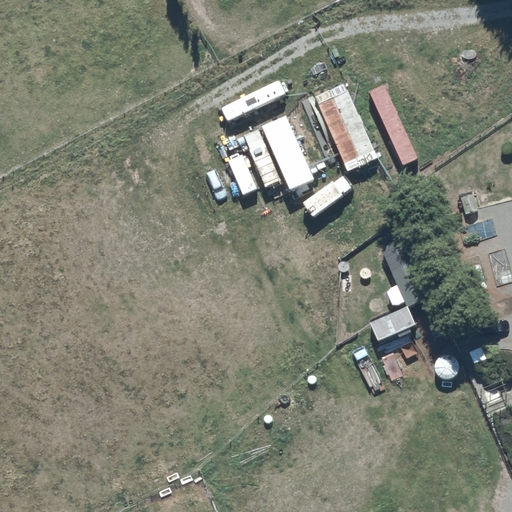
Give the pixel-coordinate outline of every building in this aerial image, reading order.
[(418,160),(385,85),(371,91),(404,166),(418,160)] [(316,99),(347,171),(377,159),(346,86),(316,99)] [(315,180),(286,117),(262,128),(291,191),(315,180)] [(405,243),(383,252),(408,308),(429,299),(405,243)] [(369,324),(377,342),(415,325),(407,308),(369,324)] [(408,337),(377,350),(384,366),(415,353),(408,337)] [(458,373),(458,372),(459,371),(459,370),(459,369),(459,368),(459,367),(459,366),(459,365),(458,364),(458,363),(457,362),(457,361),(456,360),(455,359),(454,358),(453,358),(452,357),(451,357),(450,356),(449,356),(448,356),(447,356),(446,356),(445,356),(444,356),(443,357),(442,357),(441,358),(440,358),(439,359),(439,360),(438,360),(437,361),(437,362),(436,363),(436,364),(436,365),(435,366),(435,367),(435,368),(435,369),(435,370),(435,371),(436,372),(436,373),(437,374),(437,375),(438,376),(439,377),(440,378),(441,379),(442,379),(443,379),(444,380),(445,380),(446,380),(447,380),(448,380),(449,380),(450,380),(451,380),(452,379),(453,379),(454,378),(455,377),(456,377),(456,376),(457,375),(457,374),(458,373)]
